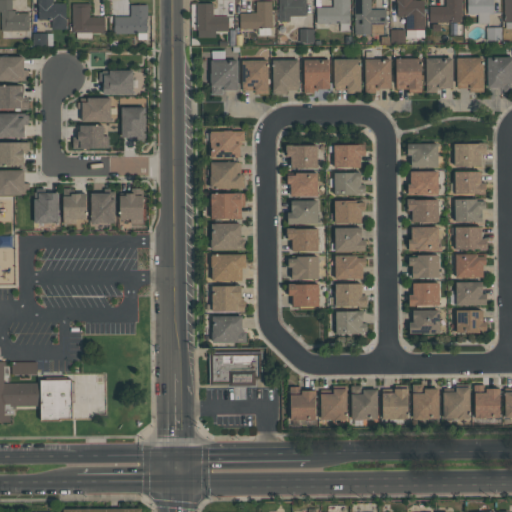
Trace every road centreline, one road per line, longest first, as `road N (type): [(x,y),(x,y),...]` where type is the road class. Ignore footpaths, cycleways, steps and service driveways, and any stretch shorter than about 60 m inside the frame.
road 1 (residential): [(508,361),(320,365),(303,362),(272,333),(270,123),(287,115),(364,114)]
road 2 (tertiary): [(172,0),(174,511)]
road 3 (primary): [(174,485),(511,481)]
road 4 (residential): [(364,114),(380,123),(385,145),(388,361)]
road 5 (residential): [(511,125),(511,361)]
road 6 (residential): [(173,167),(55,168),(62,74)]
road 7 (primary): [(511,453),(310,456)]
road 8 (primary): [(174,458),(0,459)]
road 9 (primary): [(310,456),(174,458)]
